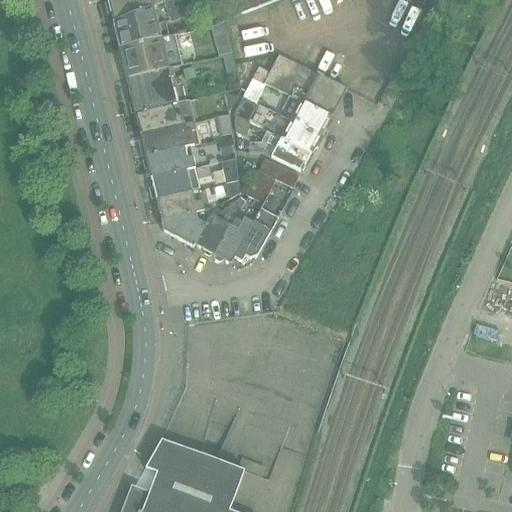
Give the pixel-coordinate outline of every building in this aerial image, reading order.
[(107,0),(108,4),(105,5),(107,16),(110,15),(113,25),(172,3),(178,0),(107,0)] [(215,0),(190,0),(193,8),(215,0)] [(230,0),(238,19),(271,7),(289,0),(230,0)] [(179,22),(172,3),(113,25),(119,50),(169,39),(166,26),(179,22)] [(199,30),(206,61),(222,57),(235,54),(227,23),(199,30)] [(181,67),(174,38),(169,39),(119,50),(126,80),(173,70),(181,67)] [(346,91),(318,76),(319,74),(281,53),(272,70),(261,65),(253,79),(267,86),(292,98),(331,119),(346,91)] [(239,73),(235,54),(222,57),(226,76),(239,73)] [(193,69),(177,73),(179,84),(196,79),(193,69)] [(177,87),(173,70),(126,80),(132,105),(129,106),(131,115),(134,114),(175,105),(186,103),(182,86),(177,87)] [(267,86),(253,79),(244,96),(257,104),(267,86)] [(212,97),(215,114),(232,110),(242,90),(212,97)] [(257,104),(244,96),(234,116),(248,123),(259,104),(257,104)] [(331,119),(292,98),(282,117),(292,123),(320,139),(326,129),(327,130),(332,122),(330,122),(331,119)] [(178,119),(175,105),(134,114),(134,116),(135,116),(135,118),(134,120),(135,126),(138,127),(140,137),(194,125),(192,116),(178,119)] [(248,123),(234,116),(236,135),(244,137),(250,124),(248,123)] [(219,138),(232,136),(229,117),(216,119),(219,138)] [(320,139),(292,123),(287,132),(277,126),(276,129),(267,124),(264,129),(268,132),(282,140),(311,156),(316,147),(318,148),(322,140),(320,139)] [(194,125),(140,137),(139,137),(144,158),(184,149),(195,147),(200,146),(197,133),(195,133),(194,125)] [(282,140),(268,132),(261,143),(249,143),(249,153),(263,153),(301,174),(306,165),(308,166),(312,159),(310,158),(311,156),(282,140)] [(187,161),(184,149),(144,158),(145,161),(142,162),(144,171),(147,170),(150,182),(151,182),(194,171),(192,160),(187,161)] [(298,178),(265,160),(248,189),(245,196),(255,201),(263,205),(275,182),(292,190),(298,178)] [(238,182),(235,161),(221,163),(225,185),(238,182)] [(199,191),(194,171),(151,182),(155,200),(190,193),(199,191)] [(240,195),(238,182),(225,185),(228,202),(240,195)] [(193,205),(190,193),(155,200),(156,204),(154,206),(156,212),(158,213),(160,222),(202,212),(200,203),(193,205)] [(208,222),(194,247),(203,252),(203,255),(208,258),(211,257),(212,257),(229,227),(234,220),(245,203),(241,199),(214,219),(208,222)] [(255,201),(248,214),(256,218),(260,211),(263,205),(255,201)] [(260,211),(256,218),(234,260),(241,264),(244,258),(249,261),(257,258),(277,221),(260,211)] [(207,212),(202,212),(160,222),(162,233),(193,250),(194,247),(208,222),(214,219),(207,212)] [(242,224),(234,220),(229,227),(212,257),(214,258),(214,261),(219,264),(222,263),(230,267),(234,260),(256,218),(248,214),(242,224)] [(124,511),(232,511),(230,511),(245,473),(161,442),(145,470),(157,475),(150,495),(145,493),(140,505),(129,500),(124,511)]
